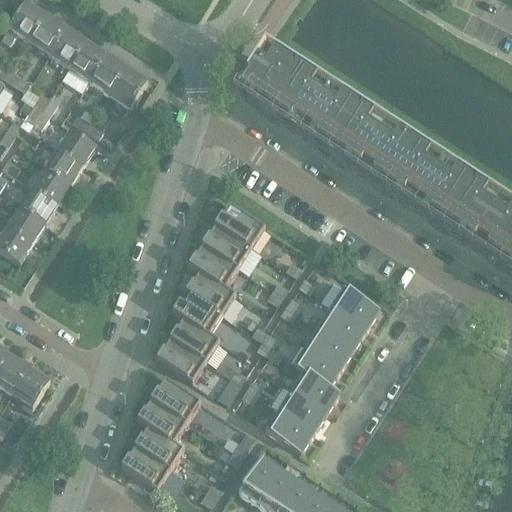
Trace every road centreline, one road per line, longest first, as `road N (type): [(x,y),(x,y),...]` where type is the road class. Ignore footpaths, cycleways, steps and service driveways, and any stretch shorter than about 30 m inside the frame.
road 1 (residential): [(199,120),(511,322)]
road 2 (tertiary): [(110,377),(199,120)]
road 3 (residential): [(110,377),(0,307)]
